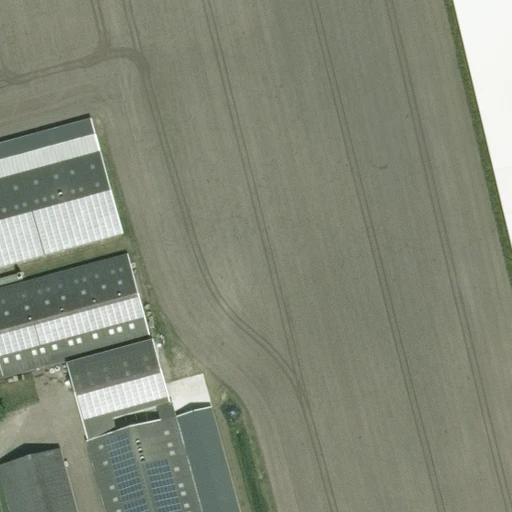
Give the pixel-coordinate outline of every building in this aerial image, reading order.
[(0,179),(99,153),(90,120),(0,144),(0,179)] [(0,179),(0,266),(121,233),(99,153),(0,179)] [(511,173),(494,178),(503,216),(511,213),(511,173)] [(128,258),(0,292),(0,378),(150,338),(128,258)] [(160,425),(174,421),(152,343),(67,366),(89,444),(116,436),(112,423),(156,411),(160,425)] [(240,511),(212,410),(174,421),(198,511),(240,511)] [(89,444),(88,444),(106,511),(198,511),(174,421),(160,425),(116,436),(89,444)] [(75,511),(59,452),(0,468),(12,511),(75,511)]
